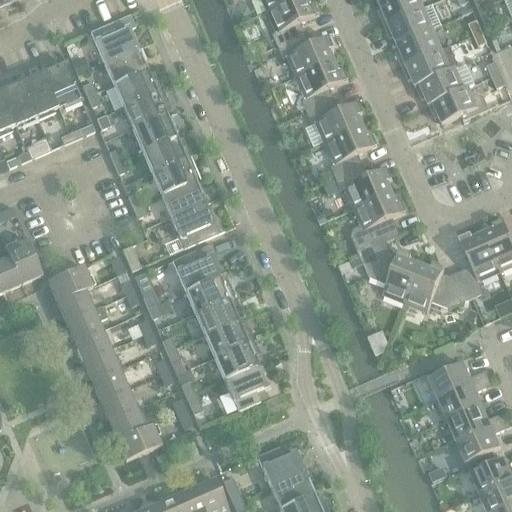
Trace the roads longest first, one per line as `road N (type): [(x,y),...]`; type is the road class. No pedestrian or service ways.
road 1 (residential): [(302,305),(168,0)]
road 2 (residential): [(511,183),(434,221),(337,0)]
road 3 (residential): [(302,305),(302,381),(354,488)]
road 4 (residential): [(354,488),(345,409),(302,305)]
